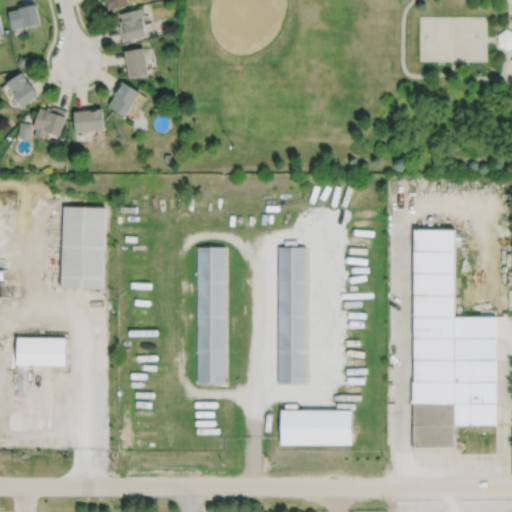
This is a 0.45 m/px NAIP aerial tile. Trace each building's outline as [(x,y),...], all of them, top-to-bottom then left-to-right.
[(106,0),(105,1),(107,9),(128,3),(127,0),(106,0)] [(12,28),(23,25),(23,27),(39,23),(34,3),(18,7),(18,8),(8,10),(12,28)] [(121,40),(145,33),(142,20),(143,20),(140,8),(119,13),(121,19),(118,20),(119,25),(117,25),(121,40)] [(497,33),(498,44),(507,49),(511,46),(511,30),(506,27),(497,33)] [(124,50),(129,77),(148,74),(143,46),(124,50)] [(15,62),(23,67),(27,61),(19,56),(15,62)] [(6,82),(13,92),(12,92),(22,106),(38,94),(29,81),(28,81),(21,71),(6,82)] [(107,105),(124,116),(139,91),(121,80),(113,93),(114,94),(107,105)] [(33,126),(36,127),(34,135),(41,137),(44,130),(59,135),(67,110),(52,105),(51,108),(47,106),(46,109),(39,107),(33,126)] [(73,110),(75,131),(103,128),(101,108),(73,110)] [(18,136),(20,121),(31,123),(29,138),(18,136)] [(60,287),(101,288),(104,206),(63,205),(60,287)] [(413,228),(413,447),(454,447),(454,425),(496,425),(496,359),(454,359),(454,228),(413,228)] [(196,246),(225,246),(225,384),(196,384),(196,246)] [(276,383),(305,383),(306,246),(277,246),(276,383)] [(15,412),(36,412),(36,363),(65,364),(65,336),(16,336),(15,412)] [(280,409),(280,445),(351,445),(351,409),(280,409)]
